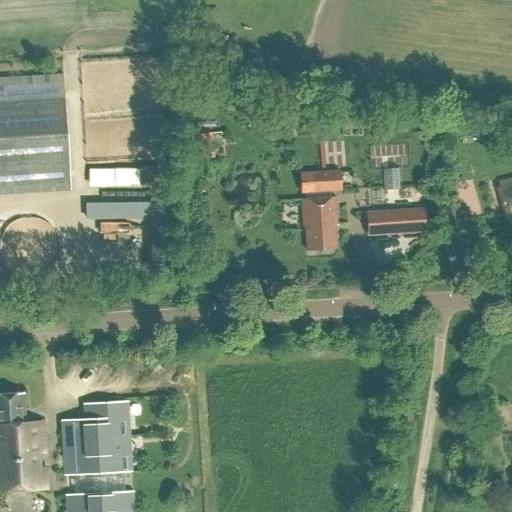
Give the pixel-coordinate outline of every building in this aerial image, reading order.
[(62,74),(0,77),(0,195),(70,191),(62,74)] [(212,143),(197,145),(198,158),(213,156),(212,143)] [(343,145),(318,145),(319,166),(344,165),(343,145)] [(299,172),(300,193),(335,190),(333,169),(299,172)] [(511,222),(511,180),(499,184),(510,223),(511,222)] [(333,225),(336,225),(334,198),(299,201),(301,225),(303,225),(305,251),(335,248),(333,225)] [(445,209),(454,241),(469,237),(460,205),(445,209)] [(0,490),(43,488),(46,488),(45,466),(42,467),(35,467),(35,452),(41,452),(45,451),(43,420),(39,420),(21,421),(20,393),(0,393),(0,490)] [(84,419),(60,420),(64,476),(73,475),(74,494),(65,495),(65,511),(133,511),(132,491),(123,492),(122,473),(131,472),(131,471),(122,471),(121,456),(130,455),(129,434),(127,434),(118,434),(117,422),(127,421),(126,412),(127,412),(127,401),(95,403),(96,418),(84,419)]
